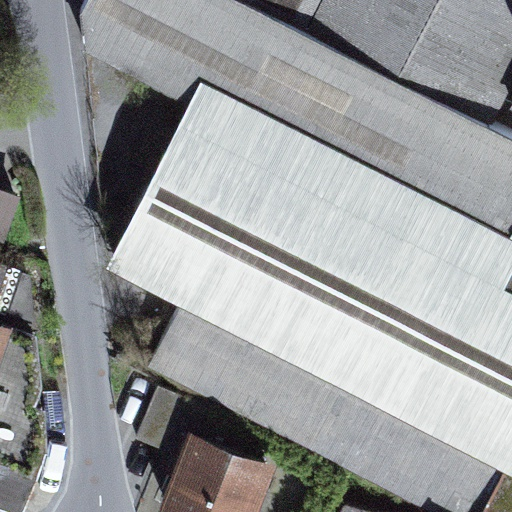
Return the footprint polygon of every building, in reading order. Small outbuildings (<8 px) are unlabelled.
[(511,0),(84,0),(80,7),(85,47),(191,100),(203,76),(511,230),(511,228),(511,125),(495,117),(511,83),(511,0)] [(511,230),(203,76),(191,100),(106,260),(181,298),(504,462),(511,465),(511,282),(505,279),(511,265),(511,230)] [(22,191),(0,183),(0,239),(4,241),(22,191)] [(511,511),(511,228),(511,230),(511,265),(505,279),(511,282),(511,465),(504,462),(478,511),(440,511),(433,508),(431,511),(511,511)] [(0,308),(7,311),(22,267),(0,259),(0,308)] [(478,511),(504,462),(181,298),(148,363),(433,508),(440,511),(478,511)] [(13,318),(0,314),(0,458),(38,472),(47,446),(44,407),(34,406),(42,383),(38,331),(13,323),(13,318)] [(187,394),(159,383),(136,438),(164,449),(187,394)] [(257,511),(278,457),(191,424),(158,511),(160,511),(257,511)] [(38,472),(0,458),(0,504),(16,509),(19,510),(21,508),(25,504),(38,472)]
